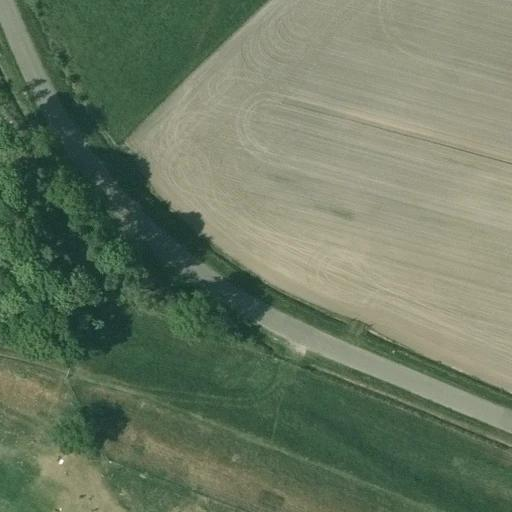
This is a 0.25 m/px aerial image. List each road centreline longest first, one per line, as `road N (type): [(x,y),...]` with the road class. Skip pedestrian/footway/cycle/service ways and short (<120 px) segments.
road 1 (tertiary): [(298,333),(204,279),(114,197),(60,124),(0,0)]
road 2 (track): [(265,413),(181,391),(126,389),(0,353)]
road 3 (track): [(406,500),(361,461),(265,413),(298,333)]
road 4 (tertiary): [(298,333),(511,422)]
